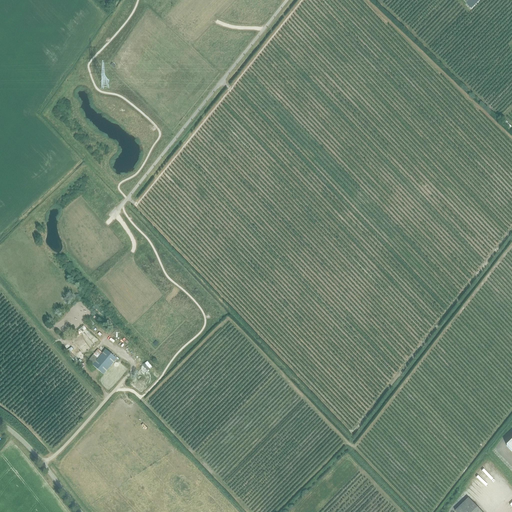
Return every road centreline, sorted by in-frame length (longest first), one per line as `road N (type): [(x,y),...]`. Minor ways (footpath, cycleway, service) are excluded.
road 1 (track): [(288,0),(125,200)]
road 2 (unclassified): [(44,464),(130,372)]
